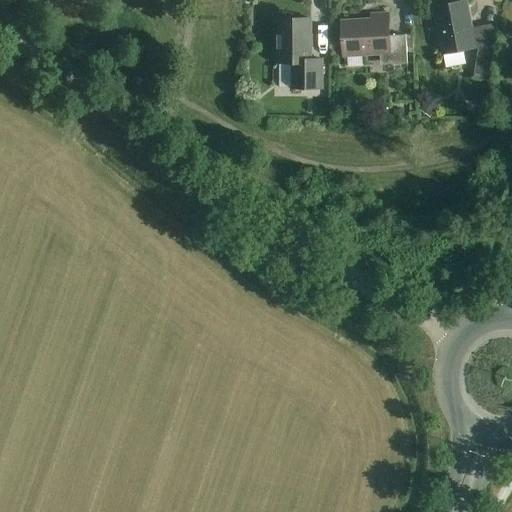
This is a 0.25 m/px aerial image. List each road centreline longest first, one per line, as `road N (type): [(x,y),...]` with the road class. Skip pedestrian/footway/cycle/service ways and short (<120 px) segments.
road 1 (track): [(463,339),(266,232),(150,144)]
road 2 (track): [(150,144),(0,36)]
road 3 (primary): [(511,322),(478,327),(450,363),(449,390),(462,415),(484,430)]
